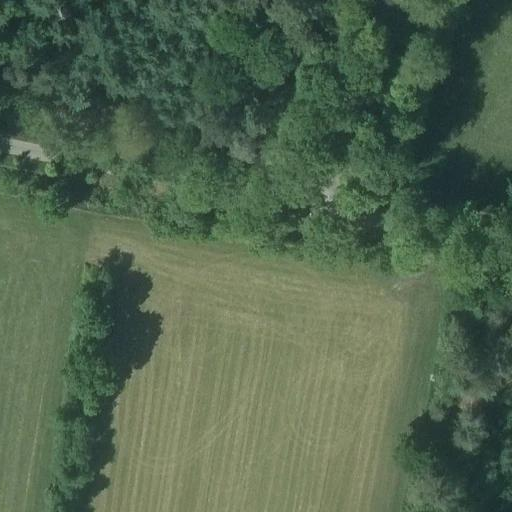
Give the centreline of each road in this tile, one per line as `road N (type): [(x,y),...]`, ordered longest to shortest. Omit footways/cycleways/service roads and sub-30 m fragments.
road 1 (track): [(352,0),(297,125),(0,80)]
road 2 (unclassified): [(0,144),(308,205)]
road 3 (unclassified): [(308,205),(395,0)]
road 4 (unclassified): [(511,244),(308,205)]
